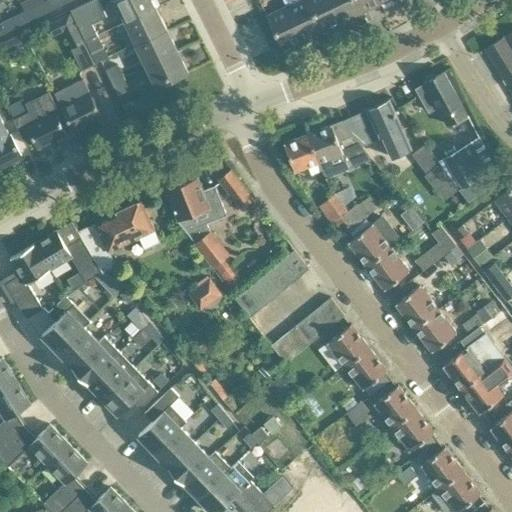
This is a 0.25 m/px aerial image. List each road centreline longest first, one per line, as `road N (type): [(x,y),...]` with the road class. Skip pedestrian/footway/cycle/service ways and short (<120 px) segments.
road 1 (residential): [(511,499),(273,185),(252,142),(247,105)]
road 2 (residential): [(0,217),(124,153),(247,105)]
road 3 (residential): [(0,313),(49,396),(165,511)]
road 4 (residential): [(247,105),(439,25)]
road 5 (residential): [(439,25),(511,124)]
